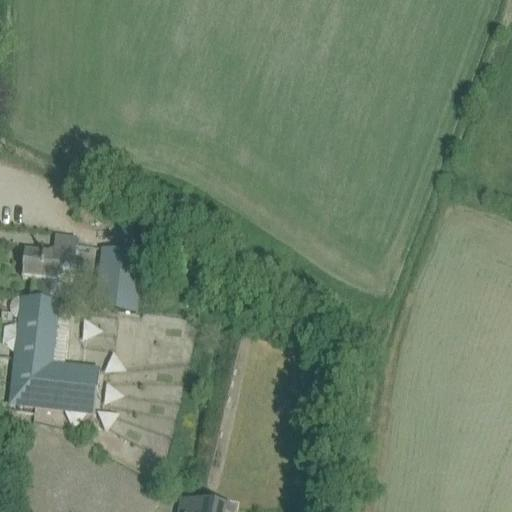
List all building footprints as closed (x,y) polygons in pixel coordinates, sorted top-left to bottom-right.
[(62,283),(56,282),(59,256),(26,252),(23,280),(33,281),(31,301),(22,300),(10,408),(93,418),(100,369),(66,365),(71,317),(85,318),(86,306),(59,303),(62,283)] [(141,257),(101,253),(96,313),(136,317),(141,257)] [(176,289),(172,313),(194,318),(197,305),(184,296),(184,292),(181,291),(181,289),(176,289)] [(273,306),(264,332),(276,335),(284,310),(273,306)] [(225,511),(226,511),(183,502),(180,511),(225,511)]
